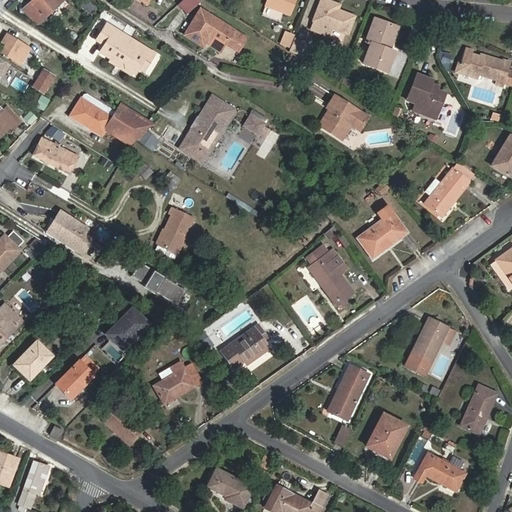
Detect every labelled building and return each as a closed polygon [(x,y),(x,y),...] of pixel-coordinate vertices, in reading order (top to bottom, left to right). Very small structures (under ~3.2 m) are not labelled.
[(38,25),(63,0),(34,0),(32,3),(30,1),(22,9),(38,25)] [(98,16),(103,9),(88,0),(83,0),(80,5),(98,16)] [(183,0),(178,5),(188,15),(203,1),(202,0),(183,0)] [(296,0),(268,0),(266,9),(290,17),(296,0)] [(332,30),(349,36),(355,19),(338,13),(340,7),(323,1),(315,24),(316,24),(312,32),(329,38),(332,30)] [(207,35),(223,45),(225,41),(238,49),(244,39),(200,10),(185,34),(201,44),(203,41),(207,35)] [(390,46),(392,47),(399,29),(376,20),(367,44),(373,46),(366,65),(388,73),(396,53),(391,51),(388,50),(390,46)] [(147,49),(105,24),(96,39),(103,44),(99,52),(109,58),(111,54),(123,62),(125,67),(134,73),(138,67),(143,70),(149,60),(142,56),(147,49)] [(286,30),(281,43),(291,46),(295,34),(286,30)] [(9,46),(4,55),(20,64),(27,52),(30,48),(7,35),(2,42),(5,44),(9,46)] [(218,51),(223,45),(207,35),(203,41),(218,51)] [(309,45),(296,40),(291,53),(304,58),(309,45)] [(0,53),(4,55),(9,46),(5,44),(0,53)] [(34,56),(27,52),(20,64),(26,68),(34,56)] [(466,52),(461,66),(464,66),(461,75),(479,81),(480,77),(497,83),(496,87),(504,90),(505,85),(511,70),(511,68),(504,66),(488,60),(487,62),(482,60),(474,57),(475,55),(466,52)] [(10,64),(0,57),(0,76),(1,77),(10,64)] [(45,95),(56,76),(45,70),(34,88),(45,95)] [(433,89),(435,85),(436,81),(420,76),(410,102),(418,105),(424,107),(422,114),(439,120),(448,95),(440,92),(433,89)] [(344,84),(355,87),(357,81),(346,77),(344,84)] [(50,100),(42,95),(36,105),(44,110),(50,100)] [(116,114),(85,95),(82,96),(79,100),(112,121),(116,114)] [(234,109),(212,95),(199,117),(201,118),(194,129),(192,128),(179,149),(192,157),(197,149),(206,154),(234,109)] [(330,110),(320,126),(342,140),(353,124),(361,129),(369,117),(335,95),(329,104),(333,107),(331,111),(330,110)] [(101,127),(129,146),(151,126),(121,107),(116,114),(112,121),(79,100),(69,117),(97,135),(101,127)] [(424,107),(418,105),(416,112),(422,114),(424,107)] [(0,130),(7,124),(10,126),(12,128),(18,123),(5,108),(0,112),(0,130)] [(32,123),(37,115),(30,110),(24,119),(32,123)] [(264,123),(251,115),(245,125),(258,133),(264,123)] [(199,117),(198,116),(191,127),(192,128),(194,129),(201,118),(199,117)] [(0,135),(10,126),(7,124),(0,130),(0,135)] [(61,132),(49,124),(44,130),(57,138),(61,132)] [(157,137),(147,130),(140,140),(149,147),(151,145),(154,148),(159,141),(156,138),(157,137)] [(31,154),(58,170),(69,154),(59,149),(61,146),(56,143),(54,145),(43,138),(38,145),(37,144),(31,154)] [(511,139),(495,167),(511,177),(511,139)] [(192,157),(201,163),(206,154),(197,149),(192,157)] [(145,162),(136,171),(147,180),(155,171),(145,162)] [(455,163),(449,170),(467,183),(472,176),(455,163)] [(467,183),(449,170),(421,205),(436,216),(446,203),(444,202),(446,199),(451,202),(467,183)] [(181,182),(174,178),(167,190),(173,194),(181,182)] [(229,192),(227,197),(239,204),(241,200),(229,192)] [(446,203),(436,216),(438,218),(451,202),(446,199),(444,202),(446,203)] [(371,260),(386,249),(383,246),(396,236),(399,239),(406,234),(385,207),(376,214),(381,221),(355,241),(371,260)] [(173,254),(192,219),(174,209),(170,217),(172,218),(157,246),(173,254)] [(60,210),(52,222),(56,225),(64,212),(60,210)] [(56,225),(52,222),(47,231),(82,253),(88,244),(83,240),(86,235),(84,233),(88,227),(64,212),(56,225)] [(0,267),(18,249),(16,248),(24,240),(13,230),(5,237),(4,236),(0,240),(0,267)] [(83,240),(88,244),(92,238),(86,235),(83,240)] [(383,246),(386,249),(399,239),(396,236),(383,246)] [(37,237),(25,252),(35,260),(47,244),(37,237)] [(170,260),(173,254),(157,246),(154,252),(170,260)] [(310,268),(315,264),(326,255),(321,248),(305,261),(310,268)] [(511,248),(496,260),(511,282),(511,248)] [(324,284),(319,288),(335,308),(353,295),(338,277),(345,272),(341,266),(334,271),(328,264),(335,259),(330,252),(326,255),(315,264),(310,268),(308,269),(317,281),(320,278),(324,284)] [(132,278),(179,304),(188,288),(141,262),(132,278)] [(306,271),(319,288),(324,284),(320,278),(317,281),(308,269),(306,271)] [(130,297),(118,308),(123,314),(136,302),(130,297)] [(9,316),(13,312),(4,303),(0,306),(0,338),(16,323),(9,316)] [(124,352),(153,323),(135,304),(105,333),(124,352)] [(20,319),(13,312),(9,316),(16,323),(20,319)] [(431,319),(419,344),(416,343),(404,367),(424,377),(432,361),(448,327),(431,319)] [(263,333),(258,325),(221,352),(233,368),(243,361),(245,365),(267,349),(258,337),(263,333)] [(169,332),(179,338),(183,332),(174,326),(169,332)] [(50,355),(35,340),(12,363),(27,378),(50,355)] [(92,364),(98,357),(90,349),(54,384),(68,398),(75,391),(79,394),(85,389),(81,385),(97,369),(92,364)] [(103,362),(98,357),(92,364),(97,369),(103,362)] [(162,378),(155,382),(162,397),(173,391),(172,389),(177,387),(180,392),(202,382),(193,363),(186,367),(182,359),(170,365),(173,373),(162,378)] [(162,378),(173,373),(170,365),(159,371),(162,378)] [(347,421),(369,374),(349,365),(336,392),(339,393),(329,412),(347,421)] [(479,385),(460,426),(479,435),(497,393),(479,385)] [(164,401),(180,392),(177,387),(172,389),(173,391),(162,397),(164,401)] [(117,430),(130,440),(142,425),(116,404),(102,421),(111,429),(115,424),(119,427),(117,430)] [(383,413),(366,446),(390,458),(407,426),(383,413)] [(128,442),(130,440),(117,430),(119,427),(115,424),(111,429),(128,442)] [(47,431),(55,436),(59,430),(51,425),(47,431)] [(351,430),(343,426),(335,442),(343,446),(351,430)] [(464,462),(453,456),(448,464),(428,453),(414,478),(422,483),(426,476),(456,491),(466,473),(460,470),(464,462)] [(0,485),(5,488),(16,461),(0,455),(0,485)] [(45,468),(32,463),(15,505),(24,509),(30,495),(34,496),(45,468)] [(224,499),(242,508),(253,487),(216,469),(207,487),(225,495),(224,499)] [(320,511),(329,495),(319,490),(312,504),(276,485),(264,509),(270,511),(320,511)]
